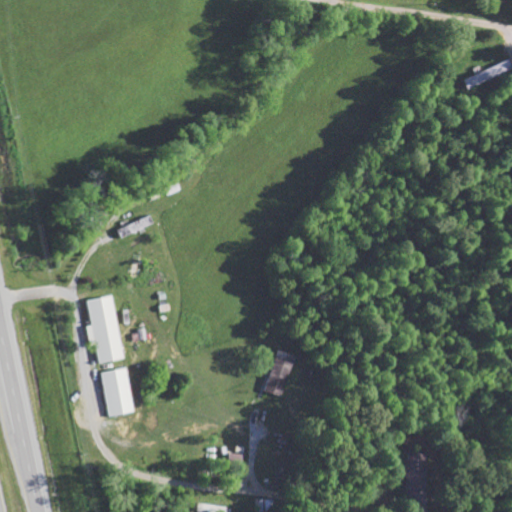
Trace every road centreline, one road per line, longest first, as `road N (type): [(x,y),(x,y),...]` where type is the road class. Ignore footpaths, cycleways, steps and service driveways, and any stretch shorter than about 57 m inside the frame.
road 1 (trunk): [(38,511),(0,327)]
road 2 (residential): [(511,29),(334,0)]
